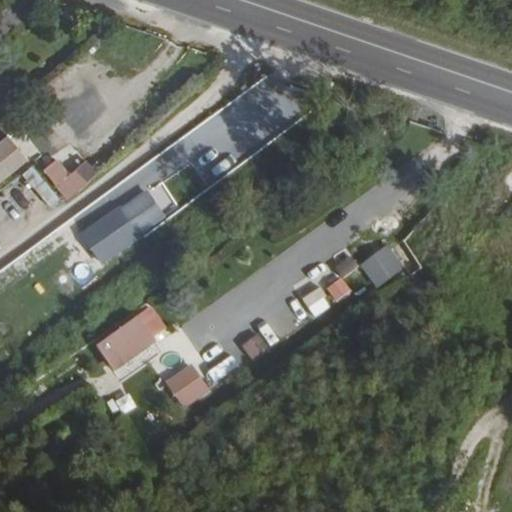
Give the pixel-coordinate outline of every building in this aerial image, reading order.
[(103,152),(126,129),(117,120),(94,142),(103,152)] [(0,184),(27,161),(6,137),(0,141),(0,184)] [(210,175),(234,165),(224,141),(200,151),(210,175)] [(87,158),(68,171),(58,157),(41,169),(63,200),(98,175),(87,158)] [(120,210),(118,208),(77,236),(100,268),(140,239),(138,236),(164,219),(146,193),(120,210)] [(357,265),(376,289),(404,267),(385,243),(357,265)] [(343,278),(325,285),(332,301),(349,295),(343,278)] [(113,368),(153,339),(139,321),(99,349),(113,368)] [(239,345),(250,361),(268,349),(258,333),(239,345)] [(190,362),(163,381),(183,410),(210,391),(190,362)] [(511,499),(511,463),(498,493),(511,499)]
